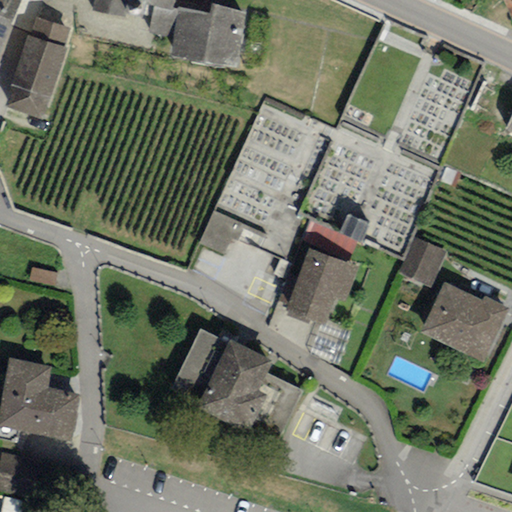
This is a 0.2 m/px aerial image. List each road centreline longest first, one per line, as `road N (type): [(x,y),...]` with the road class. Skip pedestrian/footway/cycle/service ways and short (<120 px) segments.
road 1 (residential): [(81,244),(194,288),(367,403),(397,466),(435,500)]
road 2 (residential): [(81,244),(95,494)]
road 3 (residential): [(511,366),(465,463),(435,500)]
road 4 (primary): [(387,0),(511,60)]
